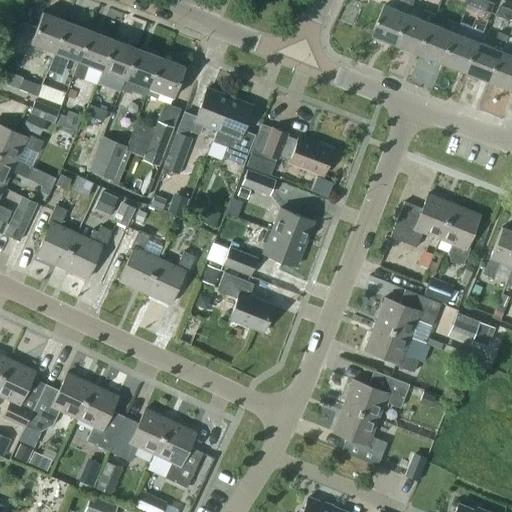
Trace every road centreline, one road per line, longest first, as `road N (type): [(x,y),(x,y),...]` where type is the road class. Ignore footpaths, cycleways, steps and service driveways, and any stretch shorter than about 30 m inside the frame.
road 1 (residential): [(286,416),(414,103)]
road 2 (residential): [(286,416),(0,283)]
road 3 (residential): [(145,0),(301,57)]
road 4 (residential): [(301,57),(414,103)]
